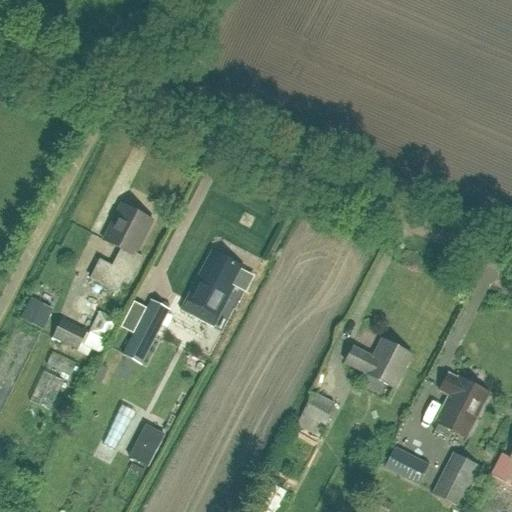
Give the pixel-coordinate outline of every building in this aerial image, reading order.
[(128,285),(141,258),(135,255),(152,222),(120,205),(102,241),(120,250),(111,267),(99,260),(89,279),(116,293),(122,282),(128,285)] [(212,327),(217,317),(243,269),(211,252),(186,300),(187,301),(182,312),(212,327)] [(29,300),(18,320),(40,332),(51,312),(29,300)] [(140,366),(170,312),(151,302),(121,357),(140,366)] [(99,312),(82,346),(102,356),(119,322),(99,312)] [(76,350),(86,331),(60,319),(51,338),(76,350)] [(394,389),(411,356),(381,340),(372,358),(353,348),(345,364),(364,374),(363,374),(394,389)] [(53,411),(66,380),(43,370),(30,401),(53,411)] [(456,379),(448,374),(438,392),(447,397),(434,423),(438,425),(433,433),(446,439),(451,431),(466,439),(489,395),(457,378),(456,379)] [(318,439),(335,406),(312,394),(295,427),(318,439)] [(420,484),(429,462),(392,447),(383,469),(420,484)] [(133,450),(129,459),(148,469),(153,460),(133,450)] [(465,511),(466,511),(487,472),(452,453),(431,494),(465,511)] [(251,511),(274,511),(285,493),(268,483),(251,511)] [(373,511),(388,511),(391,507),(378,500),(372,511),(373,511)]
